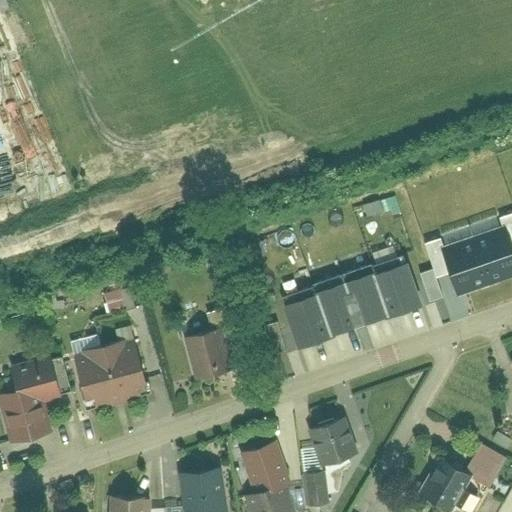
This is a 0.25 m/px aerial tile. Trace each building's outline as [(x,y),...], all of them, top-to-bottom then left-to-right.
[(469,224),(488,279),(511,271),(511,253),(511,251),(511,250),(511,214),(498,219),(496,215),(469,224)] [(454,292),(488,279),(469,224),(440,235),(441,239),(423,245),(432,269),(435,278),(448,274),(454,292)] [(387,314),(419,303),(402,253),(369,265),(385,312),(387,314)] [(369,265),(334,277),(351,324),(385,312),(369,265)] [(429,301),(441,296),(435,278),(432,269),(419,274),(429,301)] [(329,332),(351,324),(334,277),(312,285),(329,332)] [(298,342),(329,332),(312,285),(282,295),(298,342)] [(122,293),(127,313),(144,309),(139,289),(122,293)] [(271,355),(285,351),(276,322),(263,326),(271,355)] [(219,328),(186,336),(197,377),(230,368),(219,328)] [(133,351),(121,355),(116,341),(82,352),(86,367),(78,369),(91,409),(146,392),(133,351)] [(0,389),(0,393),(14,440),(46,430),(37,400),(63,392),(53,360),(20,370),(24,383),(0,389)] [(343,416),(311,428),(328,474),(360,462),(343,416)] [(291,511),(292,511),(281,483),(290,480),(275,440),(244,452),(257,488),(248,492),(254,511),(291,511)] [(506,458),(481,443),(465,471),(491,485),(506,458)] [(440,457),(420,491),(448,507),(468,474),(440,457)] [(178,473),(183,511),(226,511),(220,467),(178,473)] [(305,475),(309,503),(326,500),(321,473),(305,475)] [(111,499),(110,511),(147,511),(148,500),(111,499)]
